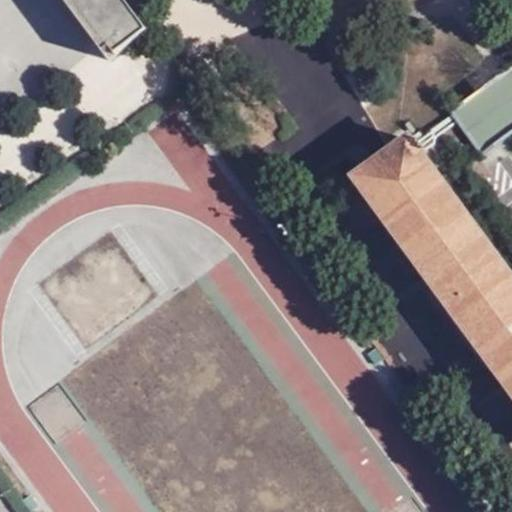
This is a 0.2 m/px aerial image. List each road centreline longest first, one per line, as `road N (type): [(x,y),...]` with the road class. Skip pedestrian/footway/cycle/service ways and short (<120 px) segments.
road 1 (unknown): [(211,23),(0,185)]
road 2 (unknown): [(211,23),(316,165)]
